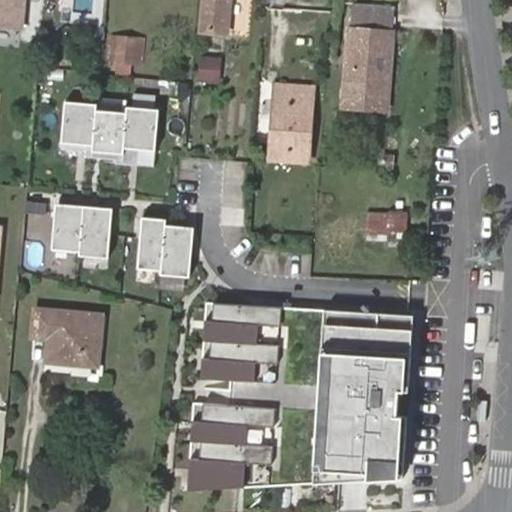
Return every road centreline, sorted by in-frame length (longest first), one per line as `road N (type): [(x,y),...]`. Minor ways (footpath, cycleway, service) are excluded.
road 1 (residential): [(511,203),(482,0)]
road 2 (residential): [(492,511),(511,375)]
